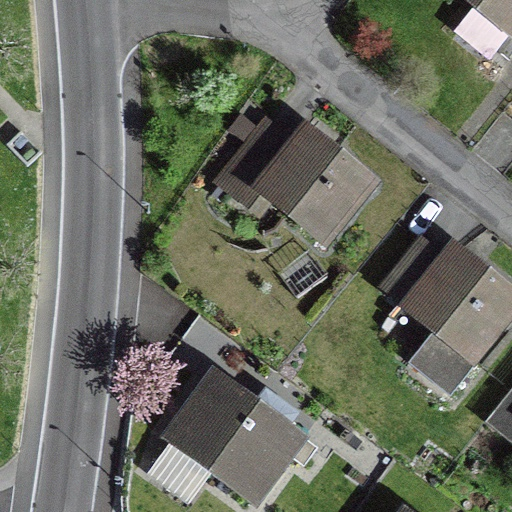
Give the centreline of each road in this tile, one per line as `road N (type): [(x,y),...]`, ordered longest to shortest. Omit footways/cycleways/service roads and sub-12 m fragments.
road 1 (residential): [(62,511),(95,197),(90,0)]
road 2 (residential): [(116,0),(290,33),(511,219)]
